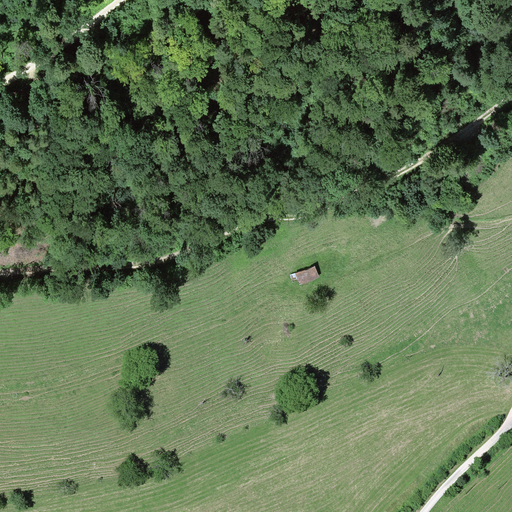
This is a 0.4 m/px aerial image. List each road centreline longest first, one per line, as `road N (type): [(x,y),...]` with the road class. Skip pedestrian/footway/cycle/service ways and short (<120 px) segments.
road 1 (track): [(511,96),(423,158),(316,210),(261,218),(146,263),(0,270)]
road 2 (track): [(511,220),(419,234),(329,280),(55,381),(0,384)]
road 3 (track): [(0,80),(119,0)]
road 4 (unclassified): [(422,511),(511,417)]
